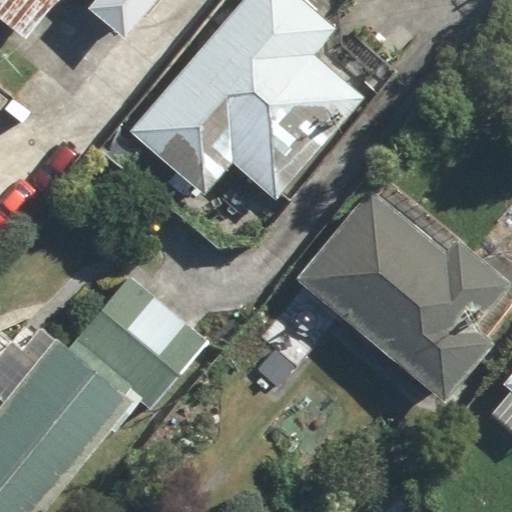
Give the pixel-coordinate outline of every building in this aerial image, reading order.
[(53,0),(0,0),(0,33),(17,47),(53,0)] [(97,0),(86,14),(126,46),(164,0),(97,0)] [(232,169),(274,203),(359,103),(307,59),(330,34),(290,0),(246,0),(128,134),(203,201),(232,169)] [(292,285),(441,407),(493,343),(475,328),(506,290),(455,249),(447,259),(367,194),(292,285)] [(0,411),(0,511),(45,511),(129,408),(141,416),(200,343),(126,282),(65,357),(54,348),(0,411)]
